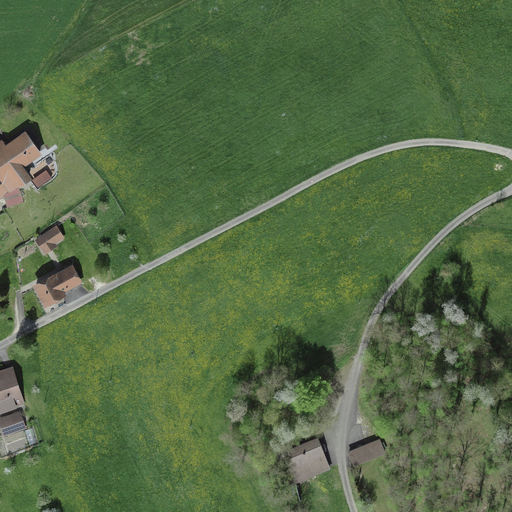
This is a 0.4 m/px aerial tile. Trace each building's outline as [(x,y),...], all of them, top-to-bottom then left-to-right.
[(0,197),(18,185),(27,178),(19,166),(39,152),(26,134),(0,151),(0,197)] [(41,250),(44,248),(50,245),(61,239),(56,228),(35,238),(41,250)] [(62,295),(79,285),(78,282),(70,267),(35,287),(44,304),(62,295)] [(0,410),(23,403),(11,367),(0,371),(0,410)] [(18,412),(0,417),(0,423),(4,436),(24,429),(18,412)] [(294,481),(328,468),(323,454),(317,439),(282,453),(291,473),(294,481)] [(384,452),(379,440),(358,449),(348,453),(352,464),(384,452)]
